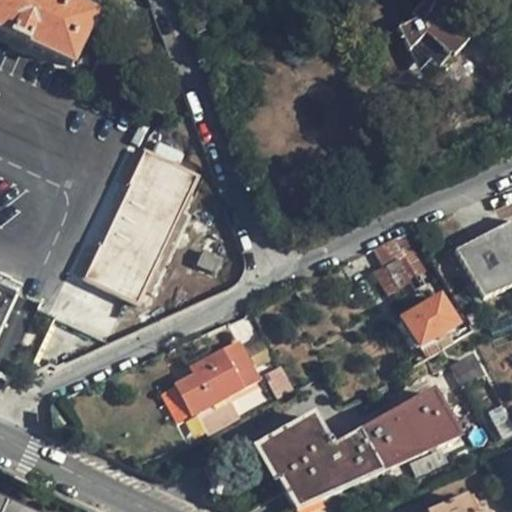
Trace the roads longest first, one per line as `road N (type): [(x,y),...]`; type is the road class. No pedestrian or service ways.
road 1 (residential): [(263,288),(157,0)]
road 2 (residential): [(0,405),(263,288)]
road 3 (residential): [(263,288),(511,170)]
road 4 (tertiary): [(133,500),(0,437)]
